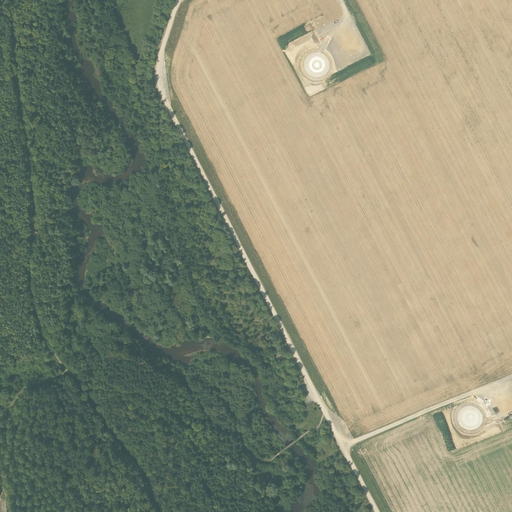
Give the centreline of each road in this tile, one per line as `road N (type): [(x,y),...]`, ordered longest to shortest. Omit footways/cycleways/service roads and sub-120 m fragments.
road 1 (track): [(178,0),(158,86),(324,409)]
road 2 (track): [(342,445),(455,393)]
